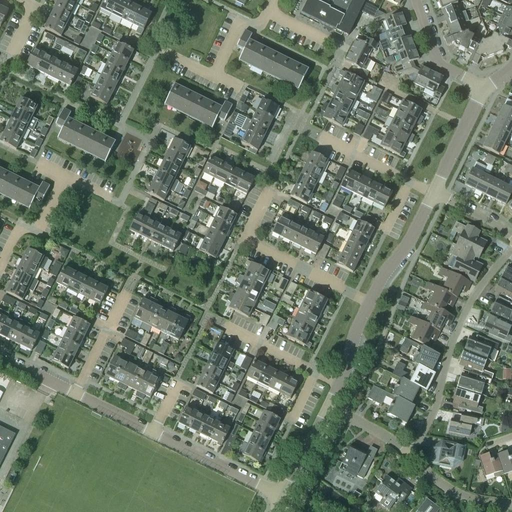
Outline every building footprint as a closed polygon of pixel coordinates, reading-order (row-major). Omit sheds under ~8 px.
[(71,16),(77,5),(66,0),(58,0),(55,8),(71,16)] [(111,15),(118,0),(104,0),(100,10),(111,15)] [(122,21),(130,4),(121,0),(118,0),(111,15),(122,21)] [(308,0),(301,15),(323,25),(323,26),(329,34),(334,30),(348,37),(365,0),(363,0),(308,0)] [(440,11),(457,5),(455,0),(436,0),(440,11)] [(486,10),(491,0),(489,0),(483,0),(480,7),(486,10)] [(132,26),(140,9),(130,4),(122,21),(132,26)] [(437,23),(461,14),(457,5),(440,11),(443,19),(436,21),(437,23)] [(0,27),(0,28),(9,11),(0,7),(0,27)] [(66,26),(71,16),(55,8),(50,18),(66,26)] [(511,22),(511,10),(506,8),(502,17),(511,22)] [(152,15),(140,9),(132,26),(138,29),(135,33),(141,36),(152,15)] [(375,19),(379,12),(373,9),(370,17),(375,19)] [(447,29),(464,23),(468,22),(465,12),(461,14),(437,23),(438,26),(445,24),(447,29)] [(89,24),(93,17),(88,15),(85,22),(89,24)] [(402,15),(384,22),(388,32),(385,34),(387,39),(402,34),(400,29),(406,26),(402,15)] [(511,22),(502,17),(497,26),(511,33),(511,22)] [(61,37),(66,26),(50,18),(44,29),(61,37)] [(98,31),(101,27),(93,23),(91,28),(98,31)] [(444,42),(468,33),(464,23),(447,29),(450,37),(443,40),(444,42)] [(84,35),(87,28),(83,26),(79,33),(84,35)] [(511,45),(511,40),(509,40),(511,34),(511,33),(497,26),(492,36),(511,45)] [(109,37),(112,32),(104,29),(102,33),(109,37)] [(244,32),(237,48),(239,49),(244,51),(241,56),(238,62),(251,68),(262,74),(274,80),(286,86),(298,92),(304,80),(307,73),(295,67),(283,61),(271,56),(260,50),(248,44),(252,36),(244,32)] [(465,53),(473,37),(468,35),(468,33),(444,42),(447,48),(454,46),(455,48),(465,53)] [(52,42),(54,38),(47,34),(44,39),(52,42)] [(120,42),(122,37),(115,34),(113,38),(120,42)] [(402,34),(387,39),(391,49),(392,49),(394,49),(397,56),(414,49),(410,38),(404,40),(402,34)] [(100,44),(104,37),(99,35),(96,42),(100,44)] [(511,51),(511,45),(492,36),(490,40),(489,41),(495,57),(502,54),(505,48),(511,51)] [(79,46),(82,39),(78,37),(74,44),(79,46)] [(471,64),(482,42),(473,37),(465,53),(471,56),(468,63),(471,64)] [(131,47),(133,43),(126,39),(124,44),(131,47)] [(378,45),(367,39),(364,45),(356,41),(350,51),(366,59),(372,49),(375,51),(378,45)] [(62,48),(65,43),(57,40),(55,44),(62,48)] [(495,57),(489,41),(484,42),(482,42),(471,64),(477,67),(480,60),(483,62),(495,57)] [(128,63),(134,52),(117,44),(112,55),(128,63)] [(73,53),(75,48),(68,45),(66,49),(73,53)] [(95,55),(99,48),(94,46),(90,53),(95,55)] [(396,63),(393,69),(395,76),(400,74),(412,69),(410,64),(419,60),(414,49),(397,56),(399,62),(396,63)] [(37,72),(45,56),(34,50),(26,67),(37,72)] [(84,58),(86,54),(79,50),(77,55),(84,58)] [(366,79),(369,73),(366,72),(371,62),(366,59),(350,51),(345,62),(353,66),(351,72),(366,79)] [(123,74),(128,63),(112,55),(106,66),(123,74)] [(48,77),(56,61),(45,56),(37,72),(48,77)] [(89,57),(85,64),(90,66),(91,63),(96,65),(98,61),(93,59),(89,57)] [(59,83),(67,66),(56,61),(48,77),(59,83)] [(70,88),(78,72),(67,66),(59,83),(70,88)] [(118,84),(123,74),(106,66),(101,76),(118,84)] [(84,77),(88,70),(83,68),(80,75),(84,77)] [(412,69),(400,74),(403,80),(413,75),(417,77),(414,85),(424,90),(432,74),(421,68),(419,73),(412,69)] [(360,92),(364,83),(341,71),(339,75),(343,78),(340,83),(360,92)] [(432,74),(424,90),(435,95),(433,98),(439,101),(444,90),(439,87),(443,79),(432,74)] [(112,95),(118,84),(101,76),(96,87),(112,95)] [(79,88),(83,81),(78,78),(75,85),(79,88)] [(360,92),(340,83),(338,88),(333,86),(332,90),(355,101),(360,92)] [(107,106),(112,95),(96,87),(90,98),(107,106)] [(172,90),(164,106),(176,112),(188,118),(200,124),(212,130),(215,123),(217,119),(221,121),(225,123),(232,107),(225,103),(221,111),(209,105),(197,100),(185,94),(173,88),(172,90)] [(376,104),(382,92),(376,89),(373,96),(370,101),(376,104)] [(351,110),(355,101),(332,90),(330,93),(334,96),(331,101),(351,110)] [(387,106),(391,97),(385,93),(380,102),(387,106)] [(21,99),(15,110),(32,118),(37,107),(21,99)] [(262,100),(257,111),(274,119),(279,108),(262,100)] [(351,110),(331,101),(329,106),(325,104),(323,108),(346,119),(348,115),(352,117),(355,112),(351,110)] [(421,123),(423,119),(419,117),(421,112),(402,102),(398,111),(421,123)] [(240,112),(244,105),(239,103),(236,110),(240,112)] [(511,124),(511,111),(503,107),(498,118),(511,124)] [(342,129),(346,119),(323,108),(321,111),(325,114),(322,119),(327,121),(342,129)] [(15,110),(10,121),(27,129),(32,132),(38,121),(32,118),(15,110)] [(63,110),(55,126),(59,127),(63,129),(59,135),(57,140),(69,146),(81,152),(93,158),(105,164),(111,153),(114,145),(102,139),(90,133),(79,127),(67,122),(69,116),(71,114),(63,110)] [(257,111),(252,122),(268,130),(274,119),(257,111)] [(385,119),(388,114),(382,111),(380,117),(385,119)] [(419,127),(421,123),(398,111),(393,120),(413,129),(415,125),(419,127)] [(367,122),(370,116),(364,114),(362,119),(367,122)] [(231,121),(229,124),(233,126),(235,127),(241,130),(247,133),(263,141),(268,130),(252,122),(246,119),(239,116),(235,123),(231,121)] [(509,135),(511,128),(511,124),(498,118),(493,128),(509,135)] [(412,141),(414,137),(410,135),(413,129),(393,120),(389,129),(412,141)] [(10,121),(5,132),(21,140),(27,129),(10,121)] [(225,131),(223,136),(229,139),(235,127),(233,126),(229,124),(225,131)] [(359,137),(364,128),(357,125),(353,134),(359,137)] [(368,142),(371,135),(373,129),(368,127),(362,139),(368,142)] [(504,146),(509,135),(493,128),(488,138),(504,146)] [(411,144),(412,141),(389,129),(384,138),(404,147),(406,143),(411,144)] [(5,132),(0,141),(0,143),(16,151),(21,140),(5,132)] [(247,133),(241,144),(258,152),(263,141),(247,133)] [(403,159),(405,155),(401,153),(404,147),(384,138),(380,147),(403,159)] [(499,156),(504,146),(488,138),(483,148),(499,156)] [(174,140),(169,151),(185,159),(191,148),(174,140)] [(169,151),(164,162),(180,170),(185,159),(169,151)] [(323,173),(328,162),(312,154),(306,165),(323,173)] [(487,165),(492,157),(487,155),(484,163),(487,165)] [(203,168),(207,160),(202,158),(199,165),(203,168)] [(214,180),(222,163),(211,158),(203,174),(214,180)] [(164,162),(158,172),(175,180),(180,170),(164,162)] [(225,185),(233,169),(222,163),(214,180),(225,185)] [(318,184),(323,173),(306,165),(301,176),(318,184)] [(341,182),(346,171),(340,168),(335,179),(341,182)] [(198,178),(201,171),(197,169),(193,176),(198,178)] [(236,190),(244,174),(233,169),(225,185),(236,190)] [(475,191),(483,175),(472,170),(464,186),(475,191)] [(0,195),(6,198),(18,204),(30,210),(33,205),(35,200),(39,202),(42,203),(43,202),(50,187),(42,184),(40,189),(38,192),(27,186),(15,180),(3,174),(0,172),(0,195)] [(158,172),(153,183),(169,191),(173,193),(179,182),(175,180),(158,172)] [(352,194),(360,178),(349,172),(341,188),(352,194)] [(247,196),(253,183),(255,179),(244,174),(236,190),(247,196)] [(485,196),(493,180),(483,175),(475,191),(485,196)] [(312,195),(318,184),(301,176),(296,186),(312,195)] [(363,199),(371,183),(360,178),(352,194),(363,199)] [(193,189),(196,182),(192,180),(188,187),(193,189)] [(495,201),(503,185),(493,180),(485,196),(495,201)] [(331,182),(328,189),(335,192),(338,185),(331,182)] [(153,183),(148,194),(164,202),(169,191),(153,183)] [(373,205),(381,188),(371,183),(363,199),(373,205)] [(505,206),(511,192),(511,189),(503,185),(495,201),(505,206)] [(307,206),(307,205),(312,195),(296,186),(290,197),(307,206)] [(202,196),(204,191),(197,188),(195,192),(202,196)] [(384,210),(392,193),(381,188),(373,205),(384,210)] [(187,200),(191,193),(186,191),(183,198),(187,200)] [(213,201),(215,197),(208,193),(205,198),(213,201)] [(223,206),(226,202),(218,198),(216,203),(223,206)] [(148,220),(155,207),(157,202),(150,199),(148,203),(141,217),(137,215),(129,231),(141,237),(149,220),(148,220)] [(203,209),(207,202),(202,200),(199,207),(203,209)] [(289,200),(287,206),(297,211),(300,206),(289,200)] [(182,211),(185,204),(181,201),(177,209),(182,211)] [(166,212),(168,208),(161,204),(158,209),(166,212)] [(308,215),(311,211),(303,207),(301,212),(308,215)] [(231,228),(237,216),(220,208),(215,220),(231,228)] [(176,217),(179,213),(171,209),(169,214),(176,217)] [(198,220),(201,213),(197,211),(193,218),(198,220)] [(319,221),(321,216),(314,213),(312,217),(319,221)] [(361,221),(363,216),(356,213),(354,217),(361,221)] [(187,223),(189,218),(182,215),(180,219),(187,223)] [(367,217),(364,222),(375,227),(377,222),(367,217)] [(283,240),(291,223),(280,218),(272,234),(283,240)] [(330,226),(332,221),(325,218),(323,222),(330,226)] [(151,242),(160,226),(149,220),(141,237),(151,242)] [(226,238),(231,228),(215,220),(210,230),(226,238)] [(193,231),(196,224),(192,222),(188,229),(193,231)] [(369,241),(374,230),(358,222),(353,233),(369,241)] [(294,245),(302,229),(291,223),(283,240),(294,245)] [(455,225),(452,231),(463,236),(458,247),(469,253),(476,256),(477,257),(484,244),(475,239),(478,234),(476,233),(456,223),(455,225)] [(336,234),(339,226),(335,224),(331,231),(336,234)] [(162,247),(170,231),(160,226),(151,242),(162,247)] [(305,251),(313,234),(302,229),(294,245),(305,251)] [(221,249),(226,238),(210,230),(205,241),(221,249)] [(173,253),(181,236),(170,231),(162,247),(173,253)] [(364,252),(369,241),(353,233),(347,244),(364,252)] [(316,256),(324,239),(313,234),(305,251),(316,256)] [(330,244),(334,237),(330,235),(326,242),(330,244)] [(216,260),(221,249),(205,241),(199,252),(216,260)] [(358,263),(364,252),(347,244),(342,255),(358,263)] [(453,244),(448,254),(453,257),(448,268),(453,270),(452,272),(472,282),(480,267),(466,260),(469,253),(458,247),(453,244)] [(185,256),(189,249),(183,245),(179,253),(185,256)] [(324,260),(330,249),(324,246),(319,257),(324,260)] [(62,249),(60,253),(61,257),(65,259),(68,252),(62,249)] [(27,250),(22,261),(38,269),(43,271),(48,260),(44,258),(27,250)] [(353,274),(358,263),(342,255),(336,266),(353,274)] [(33,280),(38,269),(22,261),(16,272),(33,280)] [(266,283),(270,273),(247,262),(245,266),(249,268),(247,273),(266,283)] [(56,278),(62,267),(55,264),(50,275),(56,278)] [(67,290),(75,274),(64,268),(56,284),(67,290)] [(511,270),(508,268),(502,279),(511,284),(511,270)] [(465,294),(470,284),(442,270),(439,275),(448,280),(442,291),(456,298),(460,291),(465,294)] [(16,272),(11,283),(28,291),(33,293),(38,282),(33,280),(16,272)] [(266,283),(247,273),(244,278),(240,276),(238,280),(261,292),(266,283)] [(78,295),(86,279),(75,274),(67,290),(78,295)] [(51,289),(54,281),(50,279),(46,286),(51,289)] [(89,301),(97,284),(86,279),(78,295),(89,301)] [(282,294),(288,282),(282,279),(278,285),(279,286),(277,291),(282,294)] [(511,304),(511,284),(502,279),(496,290),(501,293),(498,297),(498,298),(511,304)] [(257,301),(261,292),(238,280),(236,283),(240,286),(238,291),(257,301)] [(22,302),(28,291),(11,283),(6,293),(22,302)] [(293,296),(297,287),(291,283),(286,293),(293,296)] [(100,306),(108,290),(97,284),(89,301),(100,306)] [(451,308),(456,298),(442,291),(428,284),(425,290),(434,294),(428,305),(442,312),(446,305),(451,308)] [(45,299),(49,292),(44,290),(41,297),(45,299)] [(257,301),(238,291),(235,296),(231,294),(229,298),(253,309),(257,301)] [(327,313),(329,309),(325,307),(328,302),(308,292),(304,301),(327,313)] [(13,308),(16,302),(5,296),(2,303),(13,308)] [(55,306),(57,301),(50,298),(48,302),(55,306)] [(248,319),(253,309),(229,298),(227,301),(231,304),(229,309),(248,319)] [(511,304),(498,298),(490,315),(511,325),(511,304)] [(142,324),(154,301),(151,299),(148,303),(143,300),(133,320),(142,324)] [(286,307),(288,302),(283,299),(280,304),(286,307)] [(40,310),(44,303),(39,301),(36,308),(40,310)] [(151,329),(161,309),(156,307),(158,302),(154,301),(142,324),(151,329)] [(326,317),(327,313),(304,301),(299,310),(319,320),(321,315),(326,317)] [(400,301),(396,310),(403,313),(407,304),(400,301)] [(66,311),(68,307),(61,303),(58,308),(66,311)] [(24,312),(27,307),(19,304),(17,308),(24,312)] [(273,312),(276,307),(271,304),(268,309),(273,312)] [(448,328),(453,318),(442,312),(428,305),(425,304),(422,309),(431,314),(425,325),(439,332),(443,325),(448,328)] [(160,333),(172,309),(169,308),(166,312),(161,309),(151,329),(160,333)] [(35,317),(37,313),(30,309),(28,313),(35,317)] [(76,317),(79,312),(71,309),(69,313),(76,317)] [(169,337),(179,318),(174,316),(176,311),(172,309),(160,333),(169,337)] [(319,331),(320,327),(316,325),(319,320),(299,310),(295,319),(319,331)] [(0,333),(7,320),(9,316),(0,311),(0,333)] [(91,324),(94,318),(83,312),(80,318),(91,324)] [(46,322),(48,318),(41,314),(39,319),(46,322)] [(266,327),(270,318),(264,315),(259,324),(266,327)] [(510,344),(511,338),(511,337),(507,335),(511,325),(490,315),(485,325),(491,327),(488,333),(510,344)] [(179,342),(191,319),(187,317),(184,321),(179,318),(169,337),(179,342)] [(275,332),(278,325),(277,325),(279,319),(274,317),(268,329),(275,332)] [(85,337),(90,327),(73,318),(68,329),(85,337)] [(434,342),(439,332),(425,325),(411,318),(408,323),(417,328),(411,340),(425,347),(429,339),(434,342)] [(282,327),(285,322),(279,319),(277,325),(278,325),(282,327)] [(317,334),(319,331),(295,319),(290,328),(310,338),(312,333),(317,334)] [(0,336),(9,341),(18,325),(7,320),(0,333),(0,336)] [(20,347),(29,330),(31,326),(20,321),(18,325),(9,341),(20,347)] [(309,349),(311,345),(307,343),(310,338),(290,328),(286,337),(309,349)] [(79,348),(85,337),(68,329),(63,340),(79,348)] [(31,352),(40,336),(29,330),(20,347),(31,352)] [(134,342),(137,335),(128,331),(125,337),(134,342)] [(148,343),(151,337),(146,334),(143,340),(148,343)] [(468,341),(464,352),(486,360),(492,362),(496,351),(498,346),(476,337),(475,339),(469,337),(468,341)] [(440,356),(405,339),(399,351),(406,355),(410,347),(419,351),(412,365),(415,366),(431,374),(440,356)] [(74,359),(79,348),(63,340),(57,351),(74,359)] [(132,352),(135,346),(123,340),(120,347),(126,350),(127,349),(132,352)] [(41,356),(46,345),(40,342),(34,353),(41,356)] [(166,352),(169,346),(164,343),(161,349),(166,352)] [(229,363),(234,352),(218,344),(212,355),(229,363)] [(140,360),(145,351),(141,349),(136,358),(140,360)] [(68,370),(74,359),(57,351),(52,362),(68,370)] [(150,360),(153,355),(148,352),(145,358),(150,360)] [(464,352),(459,364),(465,366),(463,371),(468,373),(491,381),(493,375),(482,371),(486,360),(464,352)] [(229,363),(212,355),(207,366),(223,374),(226,368),(231,370),(233,366),(229,363)] [(114,381),(123,362),(114,358),(103,381),(107,383),(109,379),(114,381)] [(246,372),(252,361),(246,358),(240,369),(246,372)] [(121,390),(132,367),(123,362),(114,381),(119,384),(117,388),(121,390)] [(257,384),(266,367),(255,362),(246,378),(257,384)] [(398,363),(392,375),(419,389),(426,393),(435,375),(431,374),(415,366),(410,376),(402,372),(405,367),(398,363)] [(218,385),(223,374),(207,366),(202,376),(218,385)] [(132,390),(142,371),(132,367),(121,390),(125,392),(127,388),(132,390)] [(268,389),(276,373),(266,367),(257,384),(268,389)] [(139,399),(150,375),(142,371),(132,390),(137,393),(135,397),(139,399)] [(150,399),(160,380),(159,380),(162,375),(153,371),(150,375),(139,399),(143,401),(145,397),(150,399)] [(419,389),(392,375),(384,371),(378,384),(385,388),(390,379),(398,383),(391,396),(410,406),(419,389)] [(241,383),(245,375),(240,373),(237,380),(241,383)] [(279,394),(287,378),(276,373),(268,389),(279,394)] [(461,376),(457,389),(480,396),(484,385),(489,387),(491,381),(468,373),(467,376),(462,374),(461,376)] [(213,396),(218,385),(202,376),(196,387),(213,396)] [(290,400),(298,383),(287,378),(279,394),(290,400)] [(236,393),(239,386),(235,384),(231,391),(236,393)] [(410,406),(391,396),(372,387),(366,399),(380,406),(385,398),(393,402),(386,415),(405,425),(414,408),(410,406)] [(454,400),(452,404),(458,406),(457,408),(480,415),(482,409),(477,407),(480,396),(457,389),(454,400)] [(203,402),(206,396),(195,390),(192,396),(203,402)] [(245,400),(247,395),(240,392),(238,396),(245,400)] [(230,404),(234,397),(230,395),(226,402),(230,404)] [(214,406),(217,401),(209,397),(207,402),(214,406)] [(256,405),(258,400),(251,397),(249,401),(256,405)] [(267,410),(269,406),(262,402),(259,407),(267,410)] [(225,411),(227,406),(220,403),(218,407),(225,411)] [(247,413),(250,406),(246,404),(242,411),(247,413)] [(281,417),(284,412),(284,411),(273,406),(270,412),(281,417)] [(189,430),(197,414),(186,408),(178,424),(189,430)] [(236,416),(238,412),(231,408),(229,413),(236,416)] [(275,431),(280,420),(264,412),(258,423),(275,431)] [(200,435),(208,419),(197,414),(189,430),(200,435)] [(241,424),(245,417),(240,414),(237,422),(241,424)] [(482,427),(484,420),(461,415),(460,422),(451,420),(449,433),(469,437),(470,430),(474,431),(475,426),(482,427)] [(211,441),(219,424),(208,419),(200,435),(211,441)] [(269,442),(275,431),(258,423),(253,434),(269,442)] [(221,446),(230,430),(219,424),(211,441),(221,446)] [(236,435),(240,427),(235,425),(232,432),(236,435)] [(0,465),(15,435),(0,427),(0,465)] [(264,453),(269,442),(253,434),(248,445),(264,453)] [(231,450),(236,439),(230,436),(224,447),(231,450)] [(461,462),(463,448),(442,444),(440,445),(439,451),(433,449),(430,464),(452,468),(454,461),(461,462)] [(259,464),(264,453),(248,445),(242,456),(259,464)] [(363,480),(373,459),(367,456),(367,455),(350,447),(341,465),(347,467),(344,473),(355,479),(356,477),(363,480)] [(510,459),(508,453),(497,457),(498,461),(503,476),(511,473),(511,475),(511,459),(511,460),(511,459),(510,459)] [(492,461),(490,455),(479,459),(485,478),(493,476),(494,479),(503,476),(498,461),(493,462),(493,461),(492,461)] [(394,484),(386,478),(374,494),(382,500),(379,504),(388,511),(396,501),(400,504),(411,490),(397,480),(394,484)] [(354,492),(351,498),(357,501),(360,495),(354,492)] [(425,501),(417,511),(445,511),(439,509),(438,511),(425,501)]
